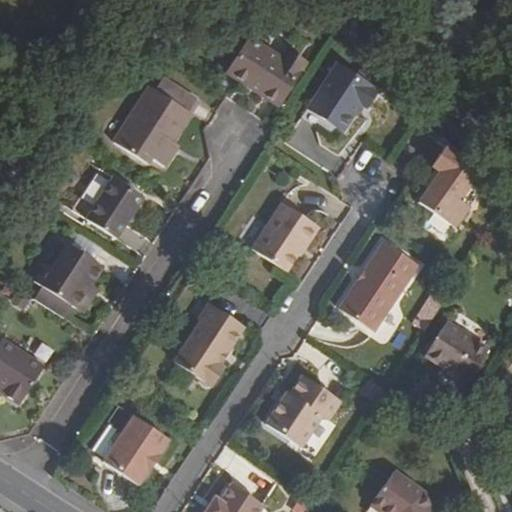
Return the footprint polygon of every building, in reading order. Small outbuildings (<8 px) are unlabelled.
[(263,87),(259,92),(278,105),(305,63),(288,52),(282,60),(250,41),(229,72),(249,86),(253,81),(263,87)] [(336,64),(307,107),(344,131),(361,105),(365,108),(377,92),(336,64)] [(170,142),(173,144),(191,116),(188,114),(197,101),(164,80),(156,92),(150,88),(114,143),(148,165),(151,160),(164,169),(174,152),(167,147),(170,142)] [(253,81),(249,86),(259,92),(263,87),(253,81)] [(178,147),(173,144),(170,142),(167,147),(174,152),(178,147)] [(460,201),(471,185),(478,175),(465,165),(467,162),(446,146),(431,167),(440,173),(419,204),(452,226),(458,225),(467,211),(466,205),(460,201)] [(102,166),(74,209),(118,237),(146,195),(102,166)] [(480,192),(471,185),(460,201),(466,205),(467,211),(480,192)] [(282,204),(252,250),(286,273),(305,245),(307,246),(319,229),(282,204)] [(74,305),(90,282),(101,263),(67,240),(51,265),(44,260),(32,278),(39,283),(31,295),(64,316),(73,304),(74,305)] [(359,290),(354,290),(340,312),(374,335),(418,268),(384,245),(370,266),(371,273),(359,290)] [(192,259),(203,267),(208,260),(197,253),(192,259)] [(370,266),(354,290),(359,290),(371,273),(370,266)] [(90,282),(74,305),(81,310),(96,286),(90,282)] [(221,351),(227,355),(244,329),(211,307),(174,364),(207,386),(214,386),(222,374),(221,368),(219,367),(215,366),(218,360),(217,355),(221,351)] [(425,357),(442,368),(449,373),(446,377),(463,389),(489,349),(447,323),(425,357)] [(0,387),(2,389),(0,392),(0,393),(17,405),(43,366),(3,339),(1,342),(0,341),(0,387)] [(219,367),(227,355),(221,351),(217,355),(218,360),(215,366),(219,367)] [(439,372),(446,377),(449,373),(442,368),(439,372)] [(341,405),(302,378),(281,408),(279,406),(264,428),(288,444),(306,441),(321,421),(326,425),(341,405)] [(153,455),(156,458),(167,441),(132,417),(121,432),(113,433),(109,438),(110,446),(112,447),(101,463),(136,487),(147,470),(143,467),(153,455)] [(157,459),(156,458),(153,455),(143,467),(147,470),(148,471),(157,459)] [(371,505),(372,508),(378,511),(430,511),(423,493),(393,473),(371,505)] [(259,511),(262,508),(229,487),(218,504),(214,501),(206,511),(259,511)] [(298,501),(290,511),(303,511),(307,507),(298,501)]
